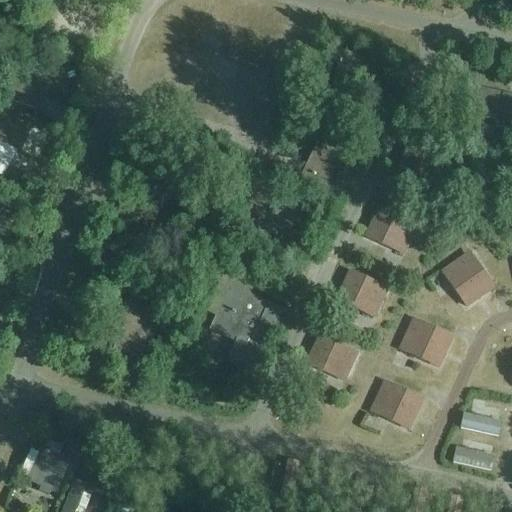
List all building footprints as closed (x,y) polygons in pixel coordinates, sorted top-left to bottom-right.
[(80,37),(92,2),(85,0),(78,0),(67,33),(80,37)] [(354,91),(375,96),(382,63),(341,54),(336,78),(356,83),(354,91)] [(494,128),(511,131),(511,102),(502,101),(503,95),(478,89),(472,117),(496,122),(494,128)] [(0,169),(8,174),(22,149),(0,136),(0,169)] [(298,180),(328,194),(333,185),(325,182),(337,155),(326,150),(329,144),(317,139),(298,180)] [(395,176),(431,193),(444,166),(436,162),(437,160),(408,147),(395,176)] [(258,224),(284,236),(295,212),(267,200),(269,194),(258,189),(255,195),(254,194),(240,224),(254,231),(258,224)] [(158,211),(122,199),(119,209),(122,211),(117,226),(150,236),(149,238),(159,242),(163,230),(153,226),(158,211)] [(365,239),(402,256),(415,229),(407,225),(408,223),(379,210),(365,239)] [(0,231),(4,234),(10,221),(0,215),(0,231)] [(441,274),(465,308),(493,289),(473,261),(471,262),(467,256),(441,274)] [(336,302),(372,319),(385,292),(377,288),(378,286),(349,273),(336,302)] [(243,371),(252,375),(281,313),(247,297),(251,290),(224,277),(207,313),(216,317),(210,331),(236,343),(227,363),(243,370),(243,371)] [(158,318),(118,304),(113,317),(115,317),(107,339),(118,342),(117,343),(146,352),(158,318)] [(399,351),(437,369),(451,338),(420,324),(419,326),(412,323),(399,351)] [(306,365),(343,383),(355,356),(347,352),(348,350),(320,336),(306,365)] [(370,413),(408,431),(422,401),(391,386),(390,389),(383,385),(370,413)] [(500,433),(501,415),(465,413),(464,431),(500,433)] [(39,486),(57,493),(71,460),(33,444),(22,471),(42,480),(39,486)] [(466,445),(463,464),(493,468),(495,449),(466,445)] [(64,511),(91,511),(99,483),(74,477),(64,511)] [(107,511),(133,511),(137,498),(113,492),(107,511)]
